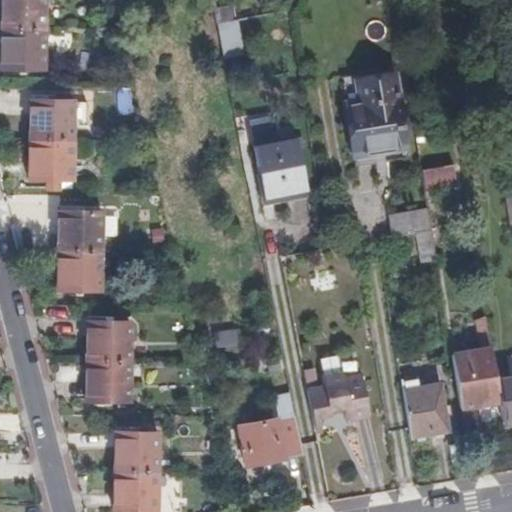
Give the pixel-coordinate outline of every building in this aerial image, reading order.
[(2,0),(1,32),(44,34),(45,0),(2,0)] [(217,4),(219,14),(230,12),(235,11),(233,1),(217,4)] [(211,16),(218,48),(237,43),(230,12),(219,14),(211,16)] [(42,74),(44,34),(1,32),(0,74),(42,74)] [(30,98),(28,139),(71,141),(72,100),(30,98)] [(403,189),(388,107),(339,115),(352,188),(372,184),(373,195),(403,189)] [(241,144),(268,138),(263,115),(236,121),(241,144)] [(71,141),(28,139),(27,178),(70,179),(71,141)] [(263,199),(300,191),(288,139),(253,148),(263,199)] [(417,178),(421,199),(453,194),(449,172),(417,178)] [(57,212),(56,251),(100,253),(102,213),(57,212)] [(411,240),(426,237),(422,217),(384,224),(388,244),(411,240)] [(432,268),(426,237),(411,240),(417,271),(432,268)] [(100,253),(56,251),(55,292),(99,293),(100,253)] [(87,323),(86,363),(128,364),(129,325),(87,323)] [(213,350),(240,346),(238,329),(211,333),(213,350)] [(458,390),(472,387),(498,383),(497,379),(493,351),(454,358),(458,390)] [(128,364),(86,363),(85,403),(127,404),(128,364)] [(306,392),(312,422),(329,418),(328,413),(342,410),(344,423),(369,418),(359,377),(343,379),(341,374),(321,378),(323,389),(317,390),(313,369),(302,371),(306,392)] [(498,383),(504,422),(511,420),(511,375),(497,379),(498,383)] [(458,390),(461,408),(475,406),(472,387),(458,390)] [(398,395),(406,440),(441,434),(433,388),(398,395)] [(245,468),(301,455),(290,395),(268,399),(272,421),(237,428),(245,468)] [(117,435),(116,475),(158,476),(159,436),(117,435)] [(156,511),(158,476),(116,475),(114,511),(156,511)]
